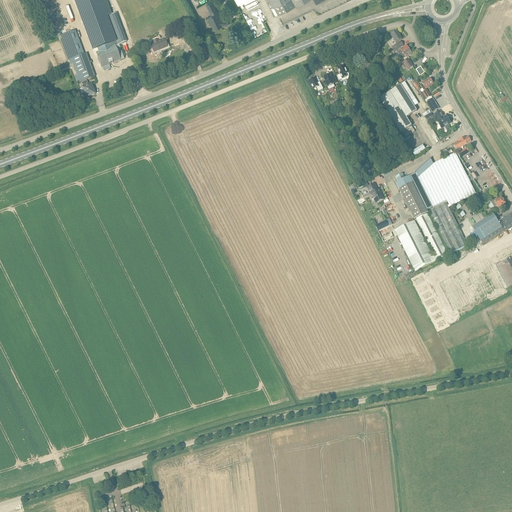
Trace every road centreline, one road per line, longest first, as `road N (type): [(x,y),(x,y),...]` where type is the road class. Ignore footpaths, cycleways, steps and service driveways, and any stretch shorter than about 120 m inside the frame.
road 1 (unclassified): [(0,504),(261,421),(511,372)]
road 2 (unclassified): [(381,28),(0,176)]
road 3 (primary): [(0,164),(370,20)]
road 4 (unclassified): [(0,152),(226,66),(362,0)]
road 5 (tertiary): [(441,53),(448,95),(511,198)]
